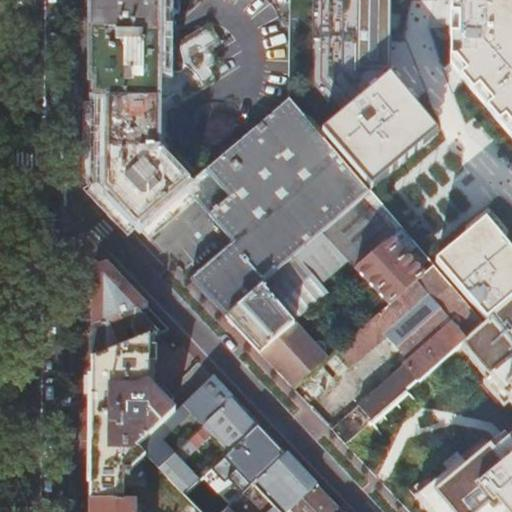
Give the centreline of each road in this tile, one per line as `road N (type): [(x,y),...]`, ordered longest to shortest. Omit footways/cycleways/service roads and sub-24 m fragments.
road 1 (residential): [(371,511),(88,219),(44,190)]
road 2 (secondary): [(41,511),(44,190)]
road 3 (secondary): [(44,190),(48,0)]
